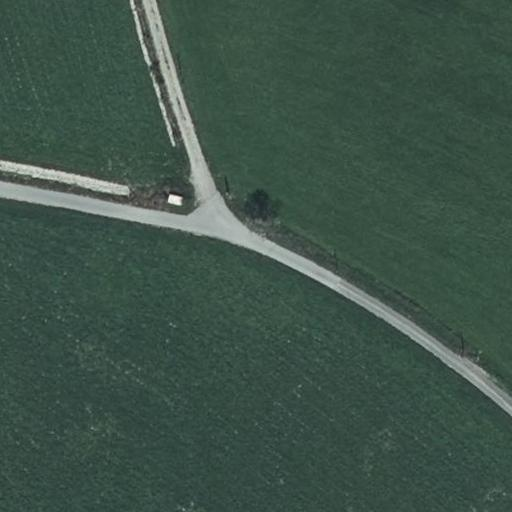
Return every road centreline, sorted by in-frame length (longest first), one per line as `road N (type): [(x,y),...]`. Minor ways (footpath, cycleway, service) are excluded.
road 1 (unclassified): [(222,217),(511,419)]
road 2 (unclassified): [(222,217),(151,0)]
road 3 (unclassified): [(0,184),(222,217)]
